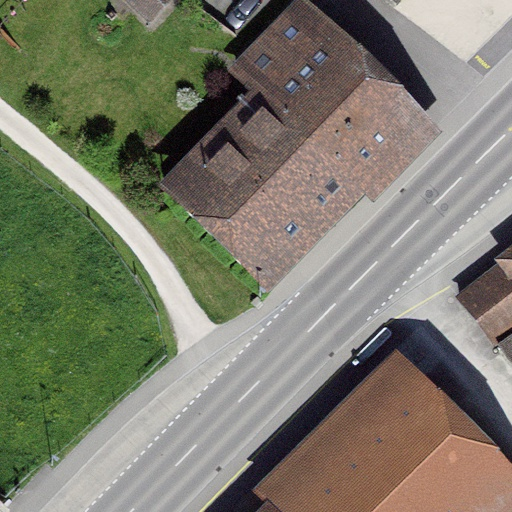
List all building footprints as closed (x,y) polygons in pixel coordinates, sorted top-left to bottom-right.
[(163,7),(169,0),(126,0),(149,21),(163,7)] [(174,206),(253,283),(410,122),(298,13),(234,78),(267,111),(174,206)] [(511,254),(498,265),(500,269),(511,284),(511,254)] [(455,303),(473,327),(511,297),(511,284),(500,269),(455,303)] [(511,297),(473,327),(511,377),(511,297)] [(511,511),(511,484),(414,386),(286,511),(511,511)] [(0,511),(9,511),(10,511),(0,502),(0,511)]
